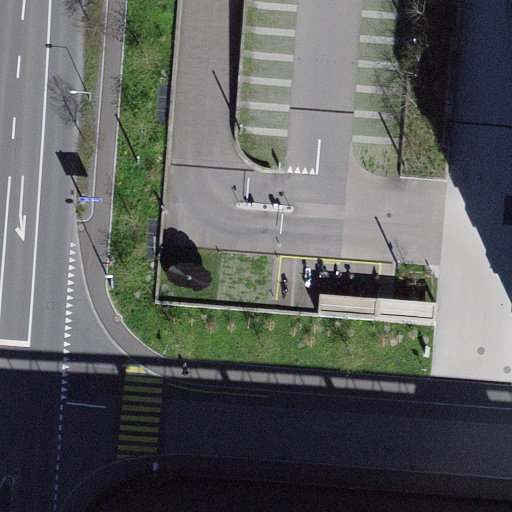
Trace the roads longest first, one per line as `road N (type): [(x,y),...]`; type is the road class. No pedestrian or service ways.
road 1 (primary): [(7,511),(46,0)]
road 2 (unknown): [(382,388),(412,0)]
